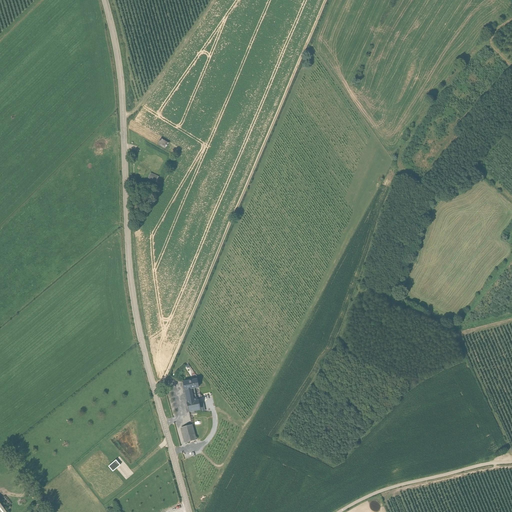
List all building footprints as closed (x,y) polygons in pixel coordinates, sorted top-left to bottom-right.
[(165,149),(169,143),(161,138),(157,144),(165,149)] [(141,180),(150,184),(159,187),(166,171),(172,156),(156,146),(144,140),(142,139),(139,148),(141,149),(139,153),(137,152),(132,164),(135,165),(134,167),(133,167),(134,174),(136,177),(141,180)] [(197,379),(183,382),(185,390),(187,403),(188,410),(200,408),(199,400),(202,396),(200,395),(197,379)] [(185,443),(196,440),(192,425),(181,428),(183,435),(185,443)] [(115,460),(108,466),(112,472),(119,466),(115,460)]
